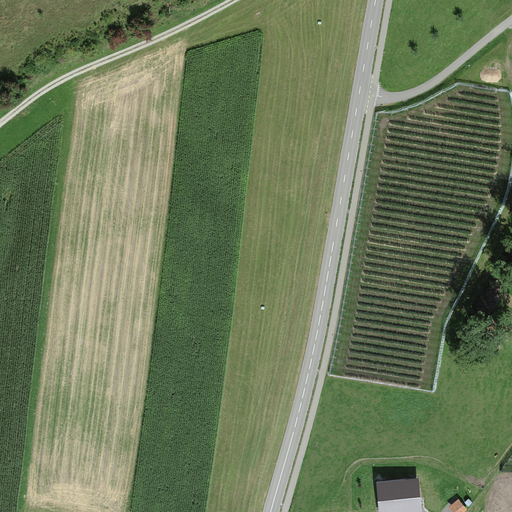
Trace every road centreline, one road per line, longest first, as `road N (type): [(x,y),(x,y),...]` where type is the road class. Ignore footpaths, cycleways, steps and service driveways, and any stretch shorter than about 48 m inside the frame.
road 1 (tertiary): [(272,511),(325,310),(359,93)]
road 2 (track): [(0,123),(62,78),(231,0)]
road 3 (unclassified): [(511,19),(432,84),(402,96),(359,93)]
